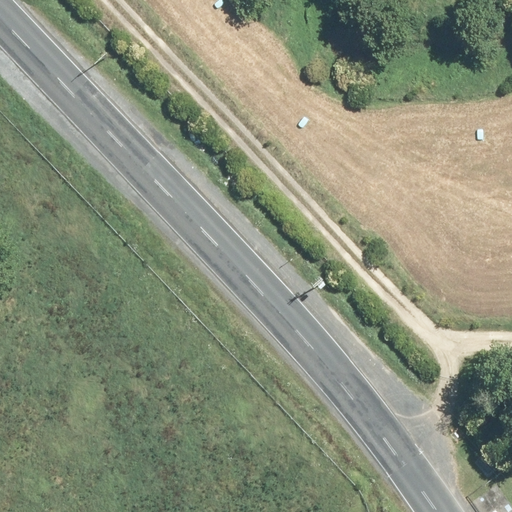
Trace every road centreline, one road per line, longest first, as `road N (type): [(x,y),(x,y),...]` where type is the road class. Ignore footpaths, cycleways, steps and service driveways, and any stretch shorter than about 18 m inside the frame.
road 1 (secondary): [(0,23),(317,351),(441,511)]
road 2 (track): [(419,481),(455,377),(432,321),(119,0)]
